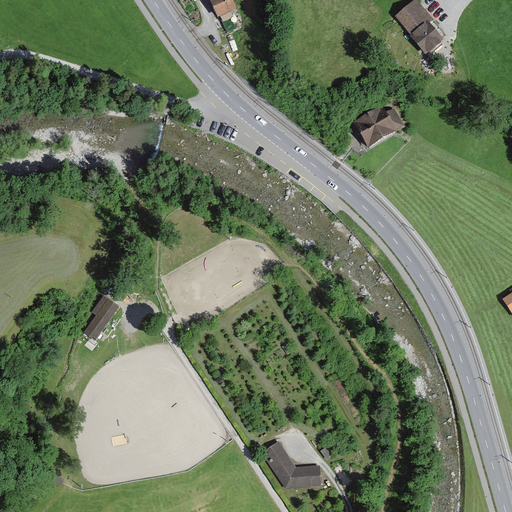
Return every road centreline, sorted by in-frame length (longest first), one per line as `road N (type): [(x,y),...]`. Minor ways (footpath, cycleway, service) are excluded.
road 1 (secondary): [(505,511),(462,363),(406,254),(335,182),(233,101),(153,0)]
road 2 (residential): [(286,511),(174,342),(154,317),(131,307)]
